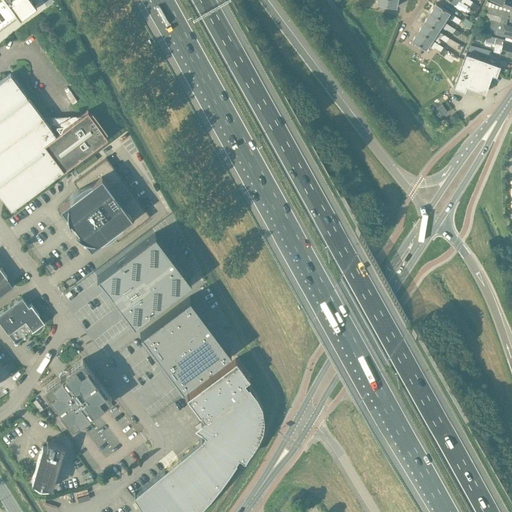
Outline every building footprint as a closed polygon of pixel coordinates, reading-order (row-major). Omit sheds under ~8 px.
[(20,17),(37,5),(32,0),(0,0),(0,26),(17,13),(20,17)] [(433,0),(427,9),(442,19),(448,10),(433,0)] [(451,0),(433,0),(448,10),(453,1),(451,0)] [(511,0),(503,0),(502,5),(511,8),(511,0)] [(486,4),(483,16),(494,19),(491,30),(490,31),(491,32),(496,33),(504,35),(511,37),(511,20),(507,19),(509,10),(486,4)] [(427,9),(422,18),(437,28),(442,19),(427,9)] [(422,18),(416,27),(431,36),(437,28),(422,18)] [(495,43),(493,51),(500,52),(500,53),(511,55),(511,42),(504,41),(504,39),(497,37),(495,43)] [(500,65),(466,52),(454,86),(464,90),(467,83),(481,88),(485,86),(489,72),(496,75),(500,65)] [(56,134),(29,98),(10,73),(0,80),(0,193),(11,209),(108,136),(88,110),(56,134)] [(442,103),(437,107),(442,115),(447,111),(442,103)] [(73,181),(77,187),(74,190),(71,194),(69,198),(67,202),(66,207),(66,211),(67,216),(68,220),(70,219),(80,232),(78,234),(82,236),(86,238),(91,239),(95,239),(100,239),(105,238),(109,236),(113,234),(117,240),(150,215),(106,156),(73,181)] [(155,232),(97,276),(98,277),(99,276),(133,321),(131,322),(133,324),(191,280),(190,279),(188,280),(155,235),(156,234),(155,232)] [(0,294),(13,285),(0,266),(0,294)] [(0,321),(15,342),(44,321),(31,303),(29,305),(22,295),(0,311),(0,321)] [(189,296),(140,333),(141,335),(142,334),(181,386),(180,387),(181,389),(231,352),(230,350),(228,351),(189,299),(191,298),(189,296)] [(236,358),(186,395),(200,414),(202,412),(205,417),(201,421),(202,422),(202,429),(201,430),(206,433),(203,438),(201,437),(200,438),(202,439),(136,493),(135,492),(133,493),(145,511),(192,511),(196,508),(209,494),(214,488),(220,480),(225,473),(230,466),(234,460),(236,461),(236,459),(235,458),(238,453),(245,458),(246,457),(244,456),(256,437),(261,427),(262,416),(260,405),(256,395),(249,386),(250,385),(249,384),(248,385),(244,380),(250,376),(236,358)] [(69,369),(57,378),(44,388),(54,402),(62,413),(73,427),(86,417),(98,408),(111,398),(101,384),(93,373),(83,359),(69,369)] [(42,444),(32,481),(34,484),(35,486),(39,488),(43,489),(47,489),(49,489),(52,487),(64,445),(47,440),(46,445),(42,444)]
